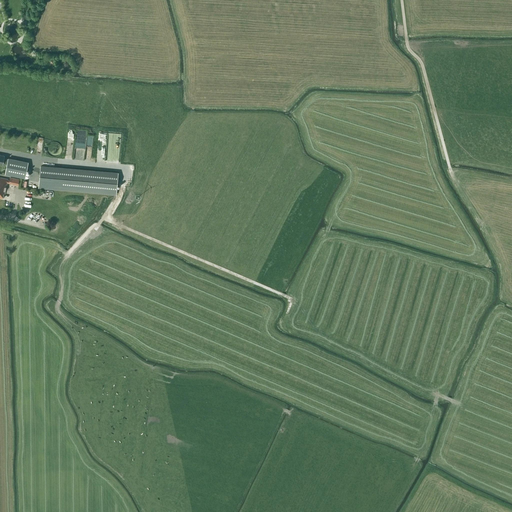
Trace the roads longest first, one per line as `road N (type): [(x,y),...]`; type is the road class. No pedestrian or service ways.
road 1 (track): [(0,151),(124,168),(103,218),(291,299),(287,312)]
road 2 (track): [(401,0),(406,45),(422,65),(450,171),(502,266),(503,294)]
